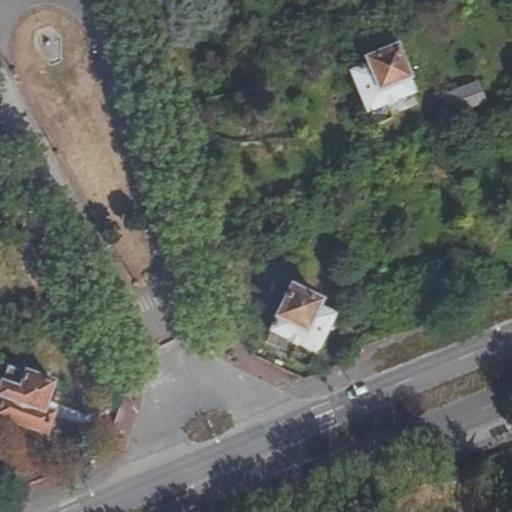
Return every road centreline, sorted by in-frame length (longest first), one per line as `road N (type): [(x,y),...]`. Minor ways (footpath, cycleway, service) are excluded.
road 1 (primary): [(511,338),(87,511)]
road 2 (primary): [(213,511),(511,398)]
